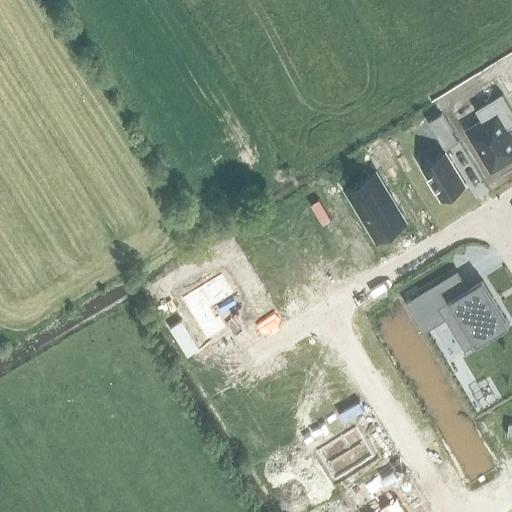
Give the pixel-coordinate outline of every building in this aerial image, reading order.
[(482,122),(468,131),(491,170),(511,156),(511,139),(505,129),(511,124),(511,111),(501,94),(475,110),(482,122)] [(452,134),(440,142),(445,150),(457,143),(452,134)] [(444,150),(420,165),(441,200),(465,185),(444,150)] [(380,181),(351,198),(376,239),(404,222),(380,181)] [(326,269),(295,218),(284,225),(291,237),(275,246),(299,286),(326,269)] [(233,295),(221,274),(180,299),(206,342),(226,329),(218,316),(215,318),(209,309),(233,295)] [(438,290),(408,309),(425,338),(458,318),(477,350),(509,330),(483,287),(448,308),(438,290)] [(305,406),(331,390),(313,361),(299,370),(297,367),(283,375),(285,378),(271,387),(285,410),(269,419),(280,438),(313,418),(305,406)] [(316,453),(334,482),(372,459),(355,430),(316,453)] [(373,511),(404,511),(396,498),(373,511)]
